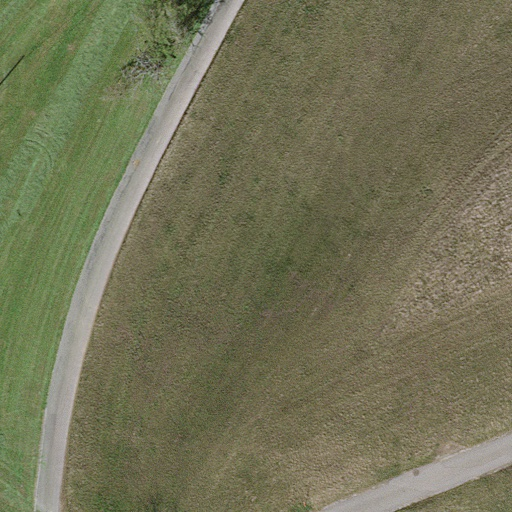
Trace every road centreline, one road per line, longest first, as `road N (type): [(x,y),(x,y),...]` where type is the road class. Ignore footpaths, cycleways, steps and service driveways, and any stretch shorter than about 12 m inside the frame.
road 1 (residential): [(230,0),(150,151),(77,331),(49,511)]
road 2 (track): [(360,511),(511,449)]
